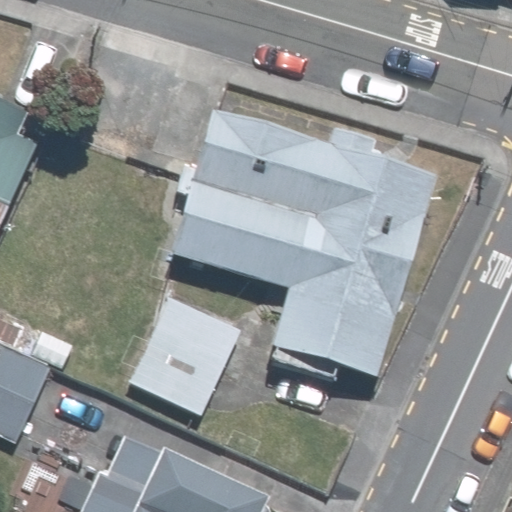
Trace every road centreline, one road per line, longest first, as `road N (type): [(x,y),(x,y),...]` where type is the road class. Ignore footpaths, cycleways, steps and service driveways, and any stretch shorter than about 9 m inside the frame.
road 1 (residential): [(248,0),(511,81)]
road 2 (unclassified): [(511,297),(411,511)]
